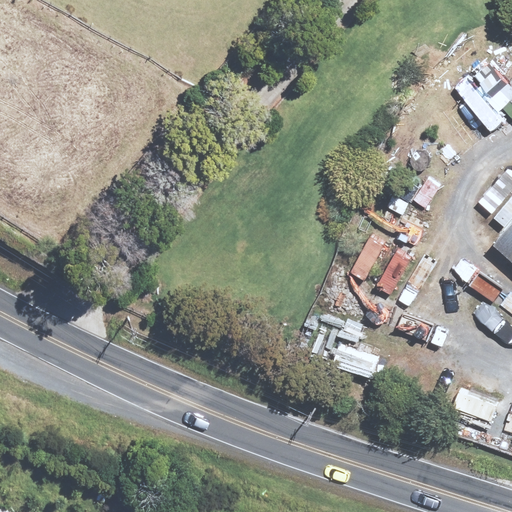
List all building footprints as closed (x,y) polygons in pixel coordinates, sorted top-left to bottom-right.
[(445,185),(430,174),(415,194),(430,206),(445,185)] [(511,200),(511,177),(508,175),(482,206),(497,219),(511,200)] [(511,216),(493,238),(511,255),(511,216)] [(388,241),(374,233),(354,268),(369,276),(388,241)] [(415,256),(399,247),(379,283),(395,292),(415,256)]
